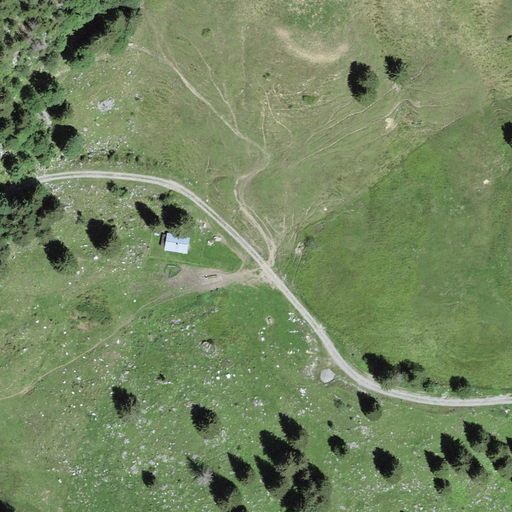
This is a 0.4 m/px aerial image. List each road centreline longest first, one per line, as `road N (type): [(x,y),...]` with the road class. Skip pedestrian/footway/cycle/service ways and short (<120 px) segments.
road 1 (track): [(511,398),(429,399),(359,380),(211,212)]
road 2 (track): [(211,212),(175,184),(118,174),(45,177),(0,193)]
